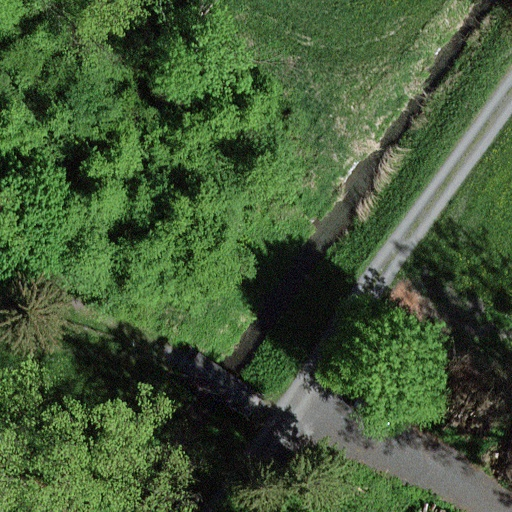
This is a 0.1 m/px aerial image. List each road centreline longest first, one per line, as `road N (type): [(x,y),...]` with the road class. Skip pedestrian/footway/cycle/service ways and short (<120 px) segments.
road 1 (track): [(511,106),(224,511)]
road 2 (track): [(311,397),(489,480),(511,500)]
